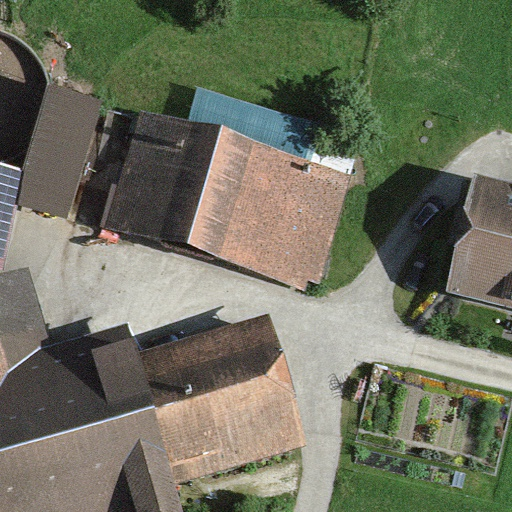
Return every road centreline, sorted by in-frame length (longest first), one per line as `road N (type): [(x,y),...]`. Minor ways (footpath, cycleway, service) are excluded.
road 1 (track): [(511,380),(341,342)]
road 2 (track): [(315,511),(341,342)]
